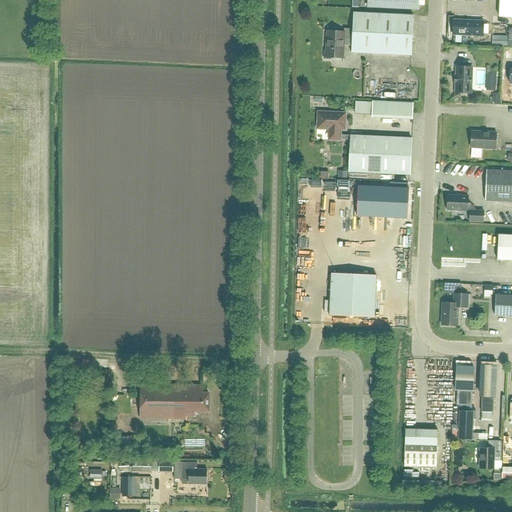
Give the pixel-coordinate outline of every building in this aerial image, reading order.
[(367,0),(368,7),(419,10),(419,0),(367,0)] [(511,0),(500,0),(499,19),(511,19),(511,0)] [(413,16),(354,13),(352,38),(344,38),(345,32),(327,32),(326,52),(325,52),(324,59),(332,59),(332,58),(344,58),(344,46),(352,46),(352,53),(412,56),(413,16)] [(483,22),(453,20),(453,35),(482,36),(483,22)] [(472,68),(456,67),(456,76),(455,76),(454,84),(456,84),(455,93),(471,94),(472,68)] [(496,72),(487,72),(486,87),(492,87),(492,91),(495,92),(496,72)] [(413,103),(373,101),(372,102),(356,102),(356,114),(372,115),(372,117),(412,120),(413,103)] [(346,113),(320,112),(319,117),(318,119),(317,129),(329,129),(329,140),(340,140),(341,126),(345,126),(346,113)] [(496,133),(472,132),(471,148),(496,149),(496,133)] [(412,138),(351,135),(349,172),(410,175),(412,138)] [(511,171),(486,170),(485,201),(511,202),(511,171)] [(301,179),(302,187),(310,186),(309,178),(301,179)] [(359,186),(358,216),(408,219),(409,189),(359,186)] [(468,196),(447,195),(447,210),(469,211),(469,223),(483,223),(483,212),(474,212),(474,209),(470,204),(468,204),(468,196)] [(511,235),(498,235),(497,260),(511,260),(511,235)] [(299,239),(298,253),(304,253),(304,260),(311,260),(312,248),(307,248),(307,239),(299,239)] [(376,275),(331,273),(329,315),(374,317),(376,275)] [(468,294),(454,294),(454,303),(443,303),(442,325),(457,326),(458,307),(467,308),(468,294)] [(511,295),(495,295),(494,316),(511,316),(511,295)] [(409,326),(408,314),(387,315),(388,326),(409,326)] [(456,376),(471,375),(471,361),(455,361),(456,376)] [(409,364),(407,372),(416,375),(418,366),(409,364)] [(455,390),(473,390),(472,377),(455,377),(455,390)] [(203,385),(140,384),(140,418),(186,419),(186,416),(196,417),(196,412),(208,412),(208,393),(203,393),(203,385)] [(472,392),(457,391),(457,406),(471,406),(472,392)] [(492,398),(481,397),(481,413),(492,413),(492,398)] [(473,411),(459,411),(458,426),(452,426),(451,439),(458,439),(472,440),(473,411)] [(438,430),(405,429),(404,467),(436,468),(438,430)] [(500,441),(488,440),(488,448),(480,448),(479,468),(493,469),(493,461),(501,462),(501,456),(500,456),(500,441)] [(193,463),(173,462),(173,478),(181,479),(180,484),(189,484),(206,484),(207,470),(193,469),(193,463)] [(90,470),(90,479),(102,479),(102,470),(90,470)] [(122,477),(122,497),(133,497),(133,477),(122,477)]
